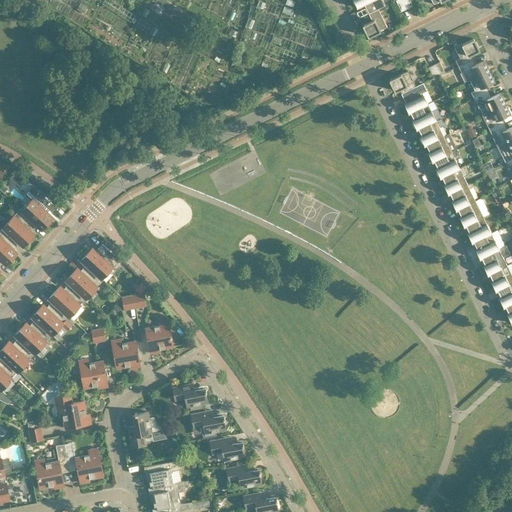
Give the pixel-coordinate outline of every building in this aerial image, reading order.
[(366,7),(368,13),(385,5),(383,0),(353,0),(357,7),(364,3),(366,7)] [(407,8),(402,0),(395,0),(401,11),(407,8)] [(409,0),(402,0),(407,8),(413,5),(409,0)] [(385,5),(368,13),(372,20),(363,24),(368,35),(387,26),(378,8),(385,5)] [(368,13),(366,7),(356,12),(359,17),(368,13)] [(456,61),(458,66),(472,59),(470,53),(479,49),(473,38),(455,47),(460,57),(457,59),(456,59),(456,60),(456,61)] [(467,81),(470,79),(488,71),(487,68),(488,67),(484,60),(475,64),(472,59),(458,66),(461,72),(462,71),(467,81)] [(440,61),(434,64),(439,75),(445,72),(440,61)] [(439,75),(434,64),(428,67),(434,77),(439,75)] [(399,88),(401,93),(423,82),(416,86),(408,70),(389,79),(395,90),(399,88)] [(471,91),(474,98),(488,91),(485,85),(494,81),(491,73),(490,74),(488,71),(470,79),(475,89),(471,91)] [(404,103),(409,112),(428,103),(424,94),(423,94),(423,92),(427,90),(423,82),(401,93),(406,103),(404,103)] [(480,107),(483,113),(504,103),(502,100),(504,99),(500,92),(491,96),(488,91),(474,98),(479,108),(480,107)] [(433,100),(428,103),(435,119),(441,116),(433,100)] [(412,120),(416,128),(435,119),(428,103),(409,112),(411,111),(414,118),(412,120)] [(482,114),(489,130),(504,123),(501,117),(510,113),(506,105),(505,106),(504,103),(483,113),(482,114)] [(420,136),(424,144),(443,135),(435,119),(416,128),(417,128),(419,127),(422,135),(420,136)] [(489,130),(497,146),(511,138),(511,125),(506,129),(504,123),(489,130)] [(466,129),(469,134),(474,131),(472,126),(466,129)] [(443,135),(451,151),(457,149),(449,132),(443,135)] [(428,152),(432,160),(451,151),(443,135),(424,144),(424,145),(427,144),(430,151),(428,152)] [(477,137),(471,140),(475,147),(480,144),(477,137)] [(511,138),(497,146),(505,162),(511,158),(511,138)] [(436,168),(440,177),(459,167),(454,156),(451,151),(432,160),(432,161),(435,160),(437,164),(438,167),(436,168)] [(490,161),(482,164),(486,172),(493,168),(490,161)] [(444,184),(448,193),(467,183),(463,176),(466,174),(468,173),(469,171),(469,169),(467,164),(459,167),(440,177),(442,176),(446,183),(444,184)] [(493,168),(486,172),(487,174),(489,179),(496,176),(493,168)] [(4,183),(0,186),(0,188),(4,193),(9,188),(4,183)] [(452,200),(456,209),(475,200),(467,183),(448,193),(450,192),(454,199),(452,200)] [(52,217),(47,212),(50,210),(51,212),(56,207),(45,196),(46,195),(41,190),(40,191),(33,185),(25,195),(31,200),(22,209),(21,208),(42,228),(52,217)] [(52,192),(48,195),(56,202),(59,198),(52,192)] [(481,197),(475,200),(483,216),(489,213),(481,197)] [(460,216),(464,225),(483,216),(475,200),(456,209),(458,208),(462,215),(460,216)] [(21,208),(4,226),(23,245),(34,234),(30,231),(37,223),(42,228),(21,208)] [(468,233),(472,241),(474,240),(491,232),(483,216),(464,225),(466,224),(470,232),(468,233)] [(4,226),(0,230),(0,257),(6,263),(16,252),(13,249),(20,242),(23,245),(4,226)] [(491,232),(474,240),(478,248),(475,249),(480,258),(482,256),(505,245),(497,230),(491,232)] [(92,248),(82,259),(103,279),(104,278),(102,277),(111,267),(113,268),(121,260),(102,243),(95,251),(92,248)] [(499,248),(482,256),(482,257),(484,260),(486,264),(483,265),(488,274),(490,273),(506,264),(502,256),(503,255),(510,252),(506,245),(505,245),(499,248)] [(77,268),(67,279),(86,297),(103,279),(82,259),(87,264),(80,271),(77,268)] [(506,264),(490,273),(492,278),(493,280),(491,281),(496,290),(498,289),(511,281),(511,275),(510,272),(506,264)] [(60,286),(49,297),(53,300),(69,315),(86,297),(67,279),(66,279),(70,282),(63,289),(60,286)] [(499,297),(503,306),(506,305),(511,301),(511,281),(498,289),(501,296),(499,297)] [(142,283),(136,289),(140,293),(146,287),(142,283)] [(117,293),(113,297),(118,302),(122,297),(117,293)] [(135,307),(146,305),(144,293),(143,293),(133,295),(135,307)] [(124,309),(135,307),(133,295),(122,297),(124,309)] [(43,304),(32,315),(36,318),(52,334),(69,315),(53,300),(46,307),(43,304)] [(26,322),(15,333),(19,337),(35,352),(41,357),(51,347),(45,341),(46,341),(52,334),(36,318),(36,319),(30,324),(29,326),(26,322)] [(145,328),(150,353),(159,351),(159,348),(173,346),(171,336),(169,323),(145,328)] [(92,330),(94,342),(105,340),(103,328),(92,330)] [(8,341),(0,349),(0,353),(18,370),(35,352),(15,333),(15,334),(19,337),(12,344),(8,341)] [(112,345),(115,358),(117,368),(131,365),(131,368),(140,366),(138,356),(136,340),(112,345)] [(0,387),(1,388),(18,370),(0,353),(1,355),(0,356),(0,387)] [(80,364),(82,377),(84,387),(98,385),(99,387),(108,386),(103,360),(80,364)] [(178,385),(172,386),(174,396),(175,399),(185,397),(187,406),(190,406),(191,410),(202,407),(202,403),(208,402),(206,391),(206,389),(205,389),(205,387),(194,389),(193,382),(188,383),(178,385)] [(0,399),(8,403),(12,399),(1,388),(0,387),(0,399)] [(58,415),(63,414),(66,428),(91,423),(89,414),(86,414),(84,400),(74,402),(72,394),(55,398),(58,415)] [(206,410),(197,412),(191,413),(193,426),(203,424),(205,432),(203,433),(203,438),(217,435),(216,431),(226,429),(224,418),(225,418),(224,416),(223,414),(213,416),(211,409),(206,410)] [(152,432),(151,430),(160,429),(161,430),(153,417),(149,418),(148,411),(137,413),(137,412),(135,413),(132,414),(134,424),(128,426),(132,446),(145,444),(143,434),(152,432)] [(27,422),(31,441),(43,438),(41,427),(35,428),(33,421),(27,422)] [(242,441),(231,443),(230,436),(209,440),(212,453),(222,451),(224,460),(245,456),(243,445),(244,445),(243,443),(242,443),(242,441)] [(73,442),(64,443),(69,466),(77,464),(80,482),(89,481),(89,478),(103,475),(98,452),(76,457),(73,442)] [(69,466),(64,443),(56,445),(59,460),(36,465),(40,487),(54,485),(55,487),(64,486),(60,467),(69,466)] [(173,482),(171,473),(173,470),(181,469),(179,459),(154,464),(144,466),(145,473),(148,472),(150,487),(173,482)] [(247,463),(232,466),(226,468),(229,481),(239,479),(240,487),(262,483),(260,472),(260,470),(259,470),(259,468),(248,470),(247,463)] [(0,499),(9,497),(4,473),(0,473),(0,499)] [(148,488),(149,494),(152,494),(155,508),(177,504),(176,494),(177,491),(185,490),(185,487),(189,486),(191,483),(190,479),(173,482),(150,487),(148,488)] [(275,495),(265,497),(263,491),(249,494),(243,495),(246,508),(256,506),(256,511),(270,511),(278,511),(276,500),(277,500),(277,497),(276,497),(275,495)] [(152,508),(152,511),(183,511),(194,510),(193,501),(177,504),(155,508),(152,508)]
